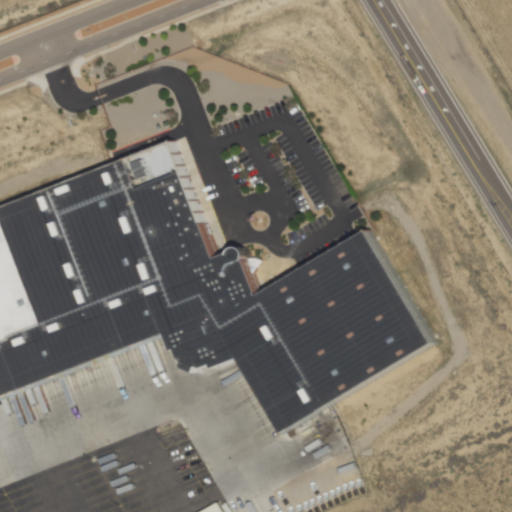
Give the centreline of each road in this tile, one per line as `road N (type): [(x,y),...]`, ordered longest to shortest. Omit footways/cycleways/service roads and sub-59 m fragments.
road 1 (secondary): [(374,0),(511,223)]
road 2 (residential): [(0,79),(195,0)]
road 3 (residential): [(114,0),(0,45)]
